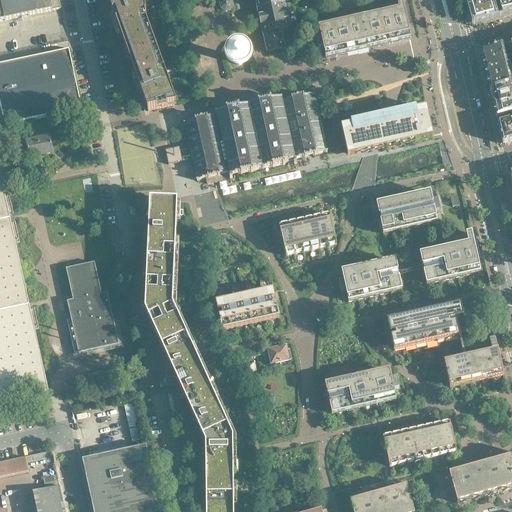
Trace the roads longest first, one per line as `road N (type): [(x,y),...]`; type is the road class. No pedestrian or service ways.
road 1 (residential): [(131,256),(79,0)]
road 2 (residential): [(85,511),(61,431),(0,444)]
road 3 (tertiary): [(482,168),(453,38)]
road 4 (tertiary): [(482,168),(504,289)]
